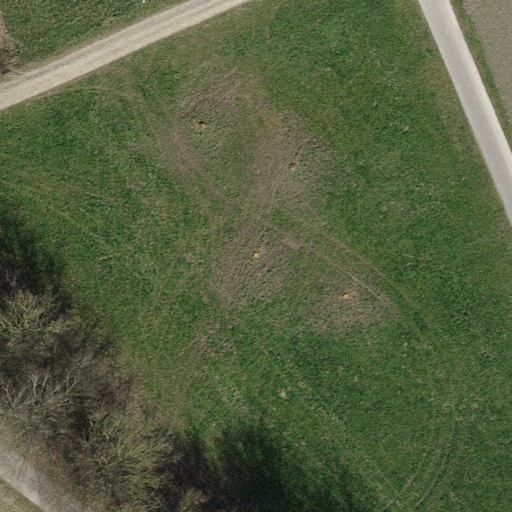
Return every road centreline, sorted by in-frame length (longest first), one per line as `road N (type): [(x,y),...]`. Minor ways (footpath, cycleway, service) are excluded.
road 1 (track): [(0,94),(213,0)]
road 2 (track): [(511,186),(435,0)]
